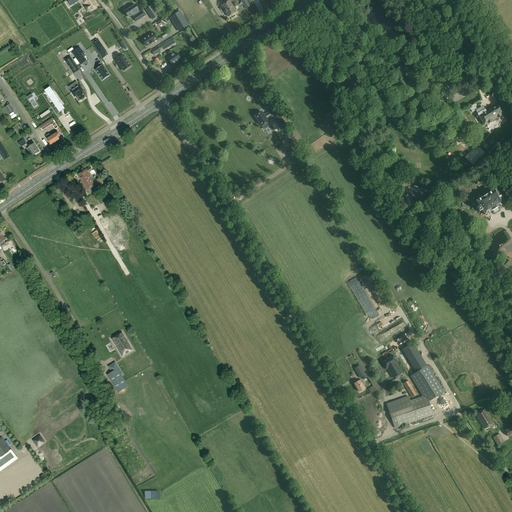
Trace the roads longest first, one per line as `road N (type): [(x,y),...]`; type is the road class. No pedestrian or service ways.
road 1 (unclassified): [(161,101),(368,442)]
road 2 (track): [(453,0),(496,73),(479,88),(473,80),(449,85),(439,95),(448,119)]
road 3 (primary): [(166,97),(314,0)]
road 4 (primary): [(58,169),(161,101)]
